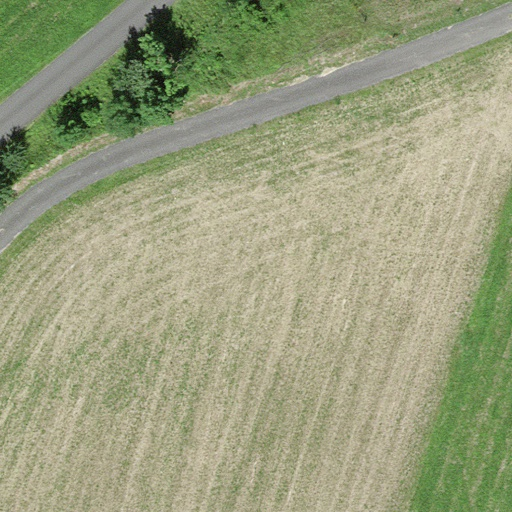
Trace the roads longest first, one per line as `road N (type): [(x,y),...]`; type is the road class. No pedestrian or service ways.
road 1 (track): [(511,19),(103,164),(17,217),(0,240)]
road 2 (unclassified): [(0,151),(176,0)]
